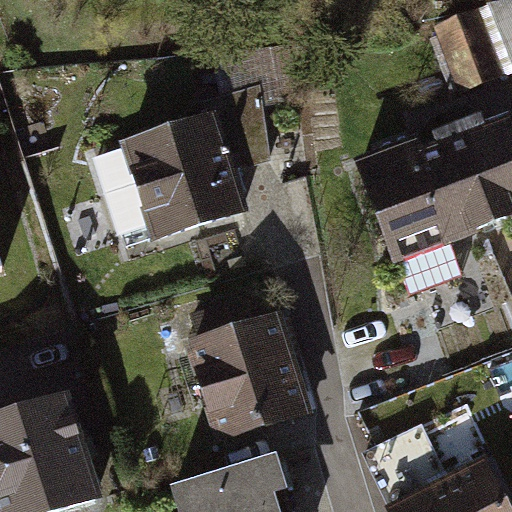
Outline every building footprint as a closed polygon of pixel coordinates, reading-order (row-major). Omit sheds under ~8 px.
[(511,2),(491,7),(436,31),(459,97),(511,77),(511,2)] [(205,106),(210,122),(120,150),(121,154),(98,160),(127,252),(150,244),(153,253),(251,220),(237,174),(273,164),(261,88),(205,106)] [(455,252),(511,230),(511,123),(511,121),(425,154),(420,141),(354,167),(395,274),(400,272),(411,301),(465,280),(455,252)] [(200,346),(183,351),(216,453),(314,422),(281,320),(256,328),(246,299),(191,317),(200,346)] [(70,403),(0,424),(0,511),(98,511),(105,510),(70,403)] [(415,461),(377,479),(393,511),(392,511),(511,511),(487,461),(430,490),(415,461)] [(279,466),(170,501),(173,511),(289,511),(286,502),(289,501),(279,466)]
